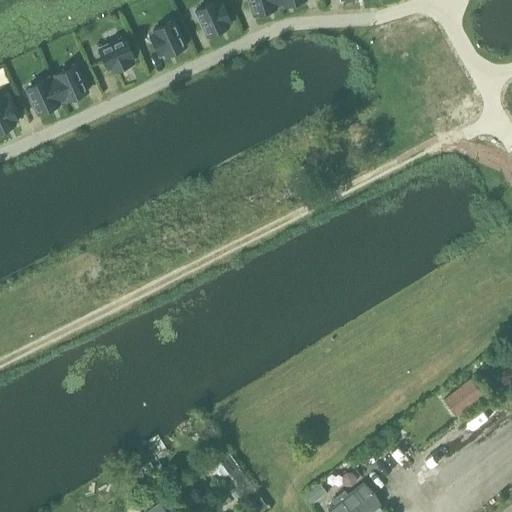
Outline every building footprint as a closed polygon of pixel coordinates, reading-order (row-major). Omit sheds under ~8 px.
[(248,0),(254,16),(276,9),(275,7),(283,4),(284,7),(305,0),(248,0)] [(217,2),(196,11),(207,37),(228,27),(227,25),(231,23),(222,3),(218,4),(217,2)] [(174,21),(153,31),(154,33),(151,35),(160,56),(164,54),(165,56),(186,47),(174,21)] [(125,37),(99,49),(109,70),(111,68),(113,72),(134,63),(132,59),(134,58),(125,37)] [(47,79),(26,89),(38,114),(59,105),(58,102),(66,99),(67,101),(88,92),(76,66),(55,76),(56,78),(48,82),(47,79)] [(3,100),(0,101),(0,131),(15,125),(14,123),(18,121),(8,100),(4,102),(3,100)] [(455,415),(481,394),(469,379),(443,400),(455,415)] [(258,511),(267,506),(229,453),(219,461),(220,463),(210,470),(218,480),(228,473),(255,511),(258,511)] [(328,511),(369,511),(380,504),(362,482),(328,511)] [(150,510),(148,511),(166,511),(160,501),(149,508),(150,510)]
